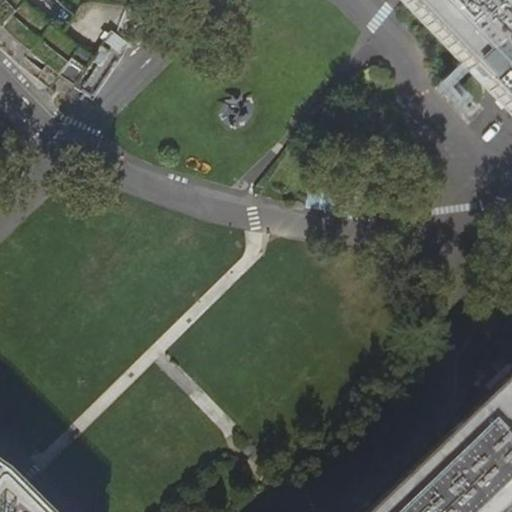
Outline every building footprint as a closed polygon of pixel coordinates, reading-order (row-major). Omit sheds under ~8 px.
[(35,18),(19,0),(0,0),(0,23),(19,42),(60,76),(73,87),(90,65),(35,18)] [(511,0),(395,0),(459,67),(487,95),(492,101),(511,120),(511,0)] [(0,51),(44,92),(60,76),(19,42),(0,23),(0,51)] [(128,43),(110,30),(103,40),(120,53),(128,43)] [(111,52),(102,47),(93,62),(102,67),(111,52)] [(502,511),(511,503),(511,377),(369,511),(502,511)] [(0,511),(35,511),(18,496),(0,479),(0,511)]
